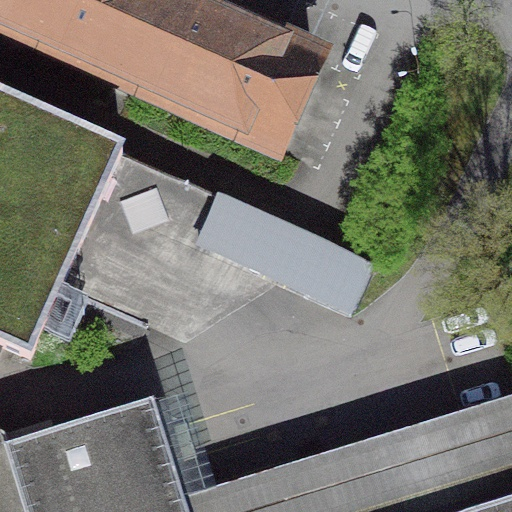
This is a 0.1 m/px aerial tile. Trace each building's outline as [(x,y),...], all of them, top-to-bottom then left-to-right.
[(0,0),(0,27),(283,150),(334,31),(261,0),(0,0)] [(0,329),(22,340),(117,124),(0,72),(0,329)] [(375,261),(216,187),(194,234),(354,308),(375,261)] [(511,511),(511,390),(327,448),(184,492),(152,389),(2,435),(26,511),(511,511)] [(0,511),(26,511),(2,435),(0,428),(0,511)]
